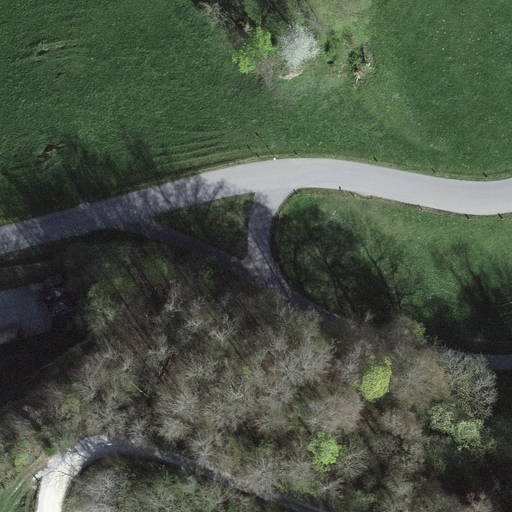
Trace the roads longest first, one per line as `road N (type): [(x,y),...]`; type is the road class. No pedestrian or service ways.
road 1 (residential): [(511,195),(281,173),(0,240)]
road 2 (track): [(274,276),(106,212)]
